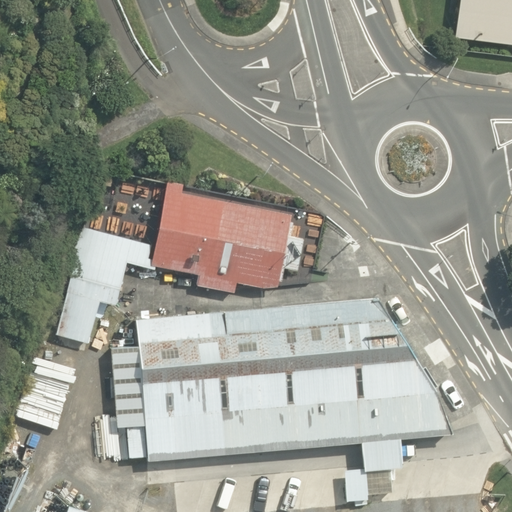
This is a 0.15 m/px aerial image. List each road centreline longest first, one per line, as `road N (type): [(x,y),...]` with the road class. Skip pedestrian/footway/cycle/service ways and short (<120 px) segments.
road 1 (unclassified): [(385,214),(340,196),(255,136),(198,68)]
road 2 (secondary): [(511,408),(402,243),(394,218)]
road 3 (unclassified): [(198,68),(254,99),(360,131)]
road 4 (unclassified): [(198,68),(266,63),(318,10)]
road 5 (secondary): [(466,189),(511,322)]
road 6 (secondary): [(362,129),(340,99),(318,10)]
road 7 (secondary): [(365,0),(390,52),(429,103)]
